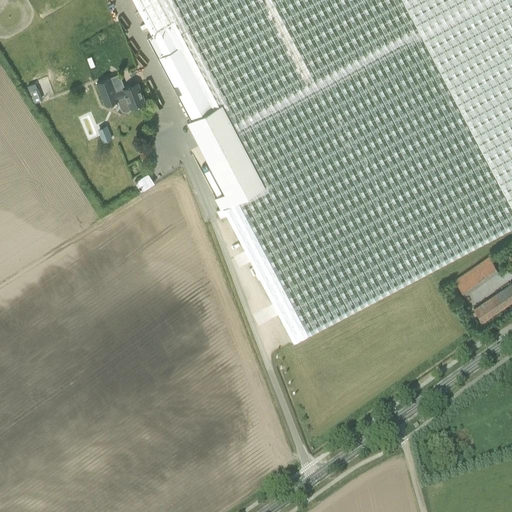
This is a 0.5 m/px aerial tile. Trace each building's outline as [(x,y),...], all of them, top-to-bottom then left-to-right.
[(147,36),(158,57),(190,117),(186,119),(224,192),(214,197),(220,208),(223,207),(293,341),(511,225),(511,0),(134,0),(152,33),(147,36)] [(118,100),(122,110),(122,111),(123,111),(124,111),(125,112),(126,112),(127,111),(128,111),(129,110),(129,109),(130,108),(130,107),(144,101),(137,83),(123,88),(115,91),(110,76),(95,82),(104,105),(118,100)] [(29,90),(31,97),(34,103),(35,102),(41,100),(36,88),(29,90)] [(103,142),(112,138),(107,127),(98,131),(103,142)] [(134,180),(140,190),(154,181),(148,171),(134,180)] [(490,256),(454,276),(462,292),(499,272),(490,256)] [(473,309),(482,322),(511,301),(511,283),(473,309)]
